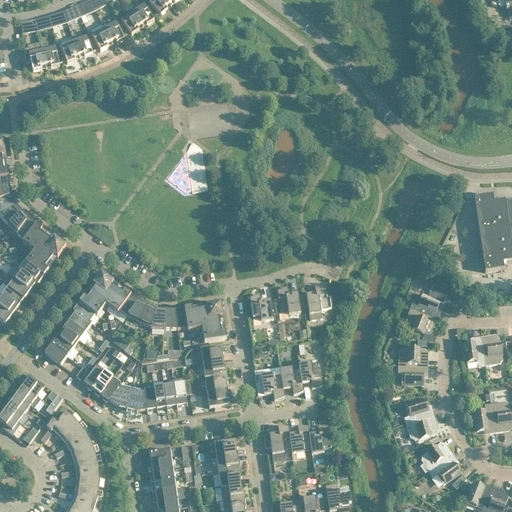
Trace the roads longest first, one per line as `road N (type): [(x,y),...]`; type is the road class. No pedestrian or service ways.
road 1 (residential): [(511,162),(453,162),(399,133),(328,46),(269,0)]
road 2 (residential): [(473,457),(447,408),(450,329),(511,322)]
road 3 (residential): [(235,286),(152,290),(92,249)]
road 4 (residential): [(92,249),(37,207),(18,135)]
road 5 (residential): [(16,356),(126,434)]
road 6 (residential): [(251,417),(235,286)]
road 7 (residential): [(16,356),(92,249)]
road 8 (residential): [(126,434),(251,417)]
road 9 (residential): [(0,504),(25,509),(43,479),(0,438)]
